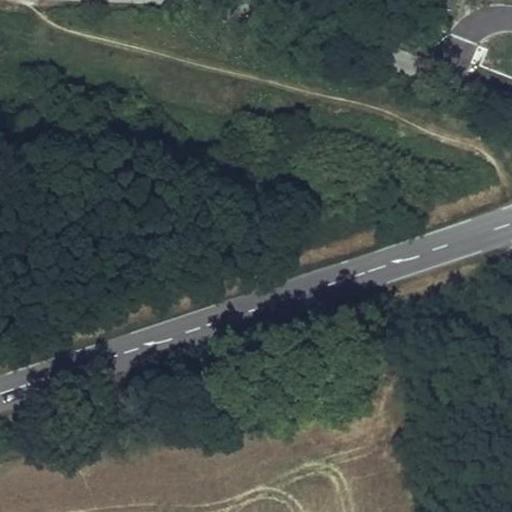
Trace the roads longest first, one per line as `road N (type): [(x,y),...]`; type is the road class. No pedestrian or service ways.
road 1 (tertiary): [(511,220),(0,393)]
road 2 (unclassified): [(511,104),(218,0)]
